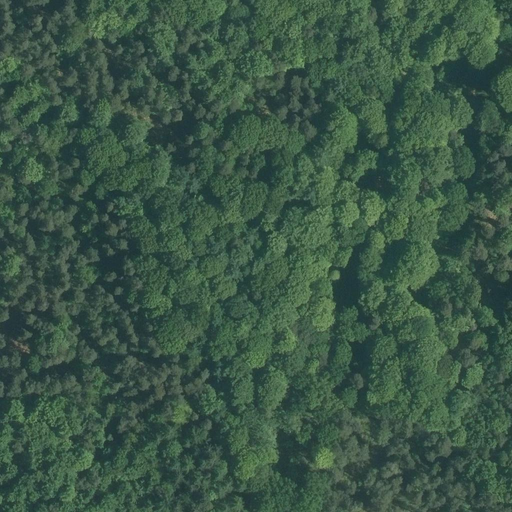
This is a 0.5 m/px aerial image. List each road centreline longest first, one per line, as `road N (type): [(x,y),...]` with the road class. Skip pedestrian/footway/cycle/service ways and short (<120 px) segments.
road 1 (track): [(458,0),(417,120),(408,319),(440,445),(511,488)]
road 2 (track): [(294,243),(0,68)]
